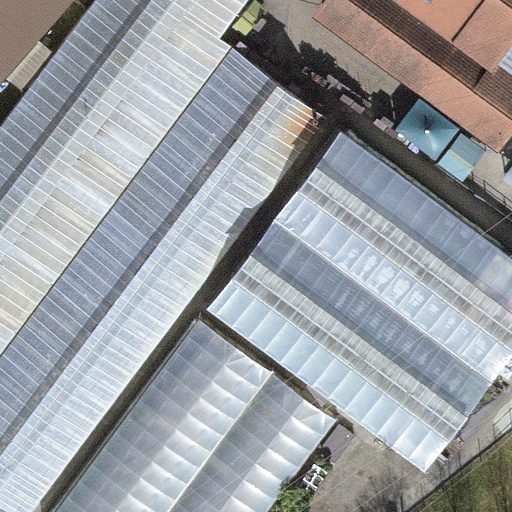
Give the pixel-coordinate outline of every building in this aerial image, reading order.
[(96,0),(0,130),(0,500),(16,511),(31,511),(327,117),(218,37),(244,0),(96,0)] [(0,0),(0,80),(73,2),(71,0),(0,0)] [(511,0),(325,0),(309,23),(500,158),(511,140),(511,0)] [(511,254),(341,125),(209,299),(424,461),(511,345),(511,254)] [(270,511),(341,417),(201,314),(55,511),(270,511)]
